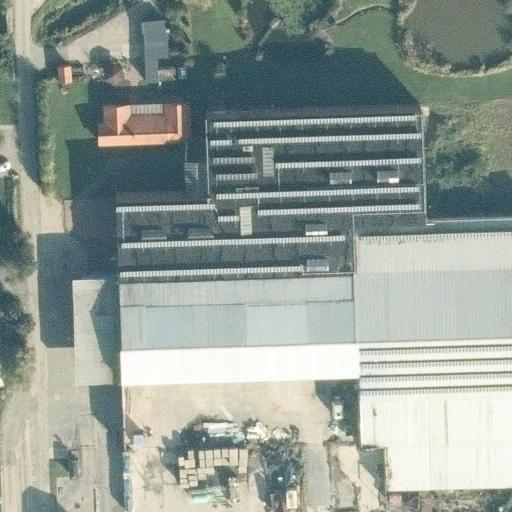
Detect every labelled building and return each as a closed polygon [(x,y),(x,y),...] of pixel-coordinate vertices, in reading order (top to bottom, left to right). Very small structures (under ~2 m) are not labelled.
[(170,56),(141,57),(142,81),(171,80),(170,56)] [(66,64),(53,65),(55,84),(68,83),(66,64)] [(511,211),(421,215),(417,99),(195,108),(199,189),(107,192),(110,271),(114,379),(352,370),(355,441),(378,440),(380,489),(511,483),(511,211)] [(92,105),(93,146),(186,143),(185,103),(92,105)] [(73,380),(114,379),(110,271),(68,272),(73,380)]
